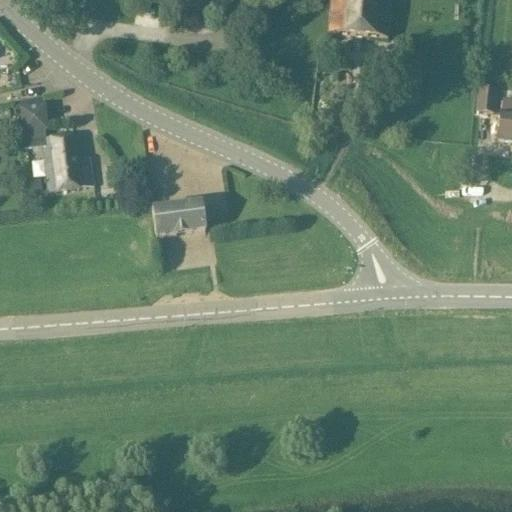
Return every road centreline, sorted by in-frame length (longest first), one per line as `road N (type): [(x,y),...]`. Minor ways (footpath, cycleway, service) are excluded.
road 1 (tertiary): [(392,297),(366,246),(327,205),(105,91),(0,2)]
road 2 (tertiary): [(0,332),(392,297)]
road 3 (tertiary): [(392,297),(511,299)]
